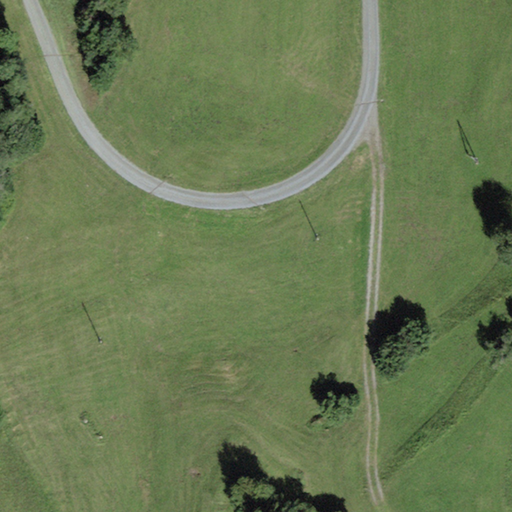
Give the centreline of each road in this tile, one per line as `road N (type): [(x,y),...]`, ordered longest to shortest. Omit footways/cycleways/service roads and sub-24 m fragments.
road 1 (track): [(374,77),(340,139),(286,172),(187,184),(107,142),(30,0)]
road 2 (track): [(374,77),(376,480)]
